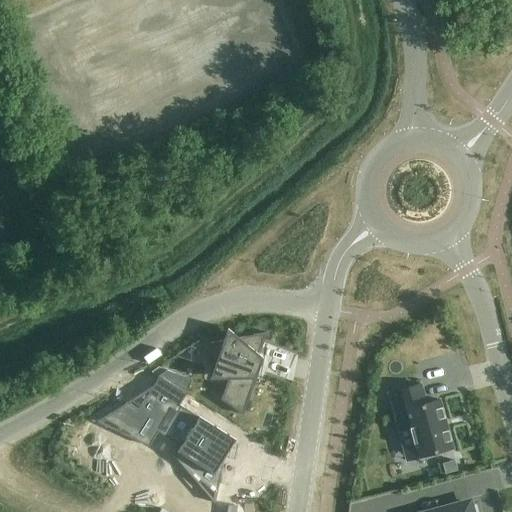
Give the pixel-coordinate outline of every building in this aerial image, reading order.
[(258,360),(268,332),(243,336),(239,337),(228,328),(224,340),(210,342),(210,368),(230,375),(221,400),(243,415),(254,384),(257,377),(252,376),(258,360)] [(167,370),(158,376),(187,394),(192,379),(167,370)] [(128,402),(97,421),(98,422),(107,417),(149,444),(150,444),(149,443),(172,409),(177,412),(163,434),(181,446),(174,456),(214,492),(214,504),(229,437),(175,402),(181,393),(186,396),(187,395),(159,377),(158,378),(159,379),(138,409),(128,402)] [(426,403),(421,384),(388,393),(396,422),(408,419),(419,457),(453,448),(440,400),(426,403)] [(454,460),(443,463),(445,472),(457,469),(454,460)] [(471,511),(466,493),(408,509),(408,511),(471,511)]
